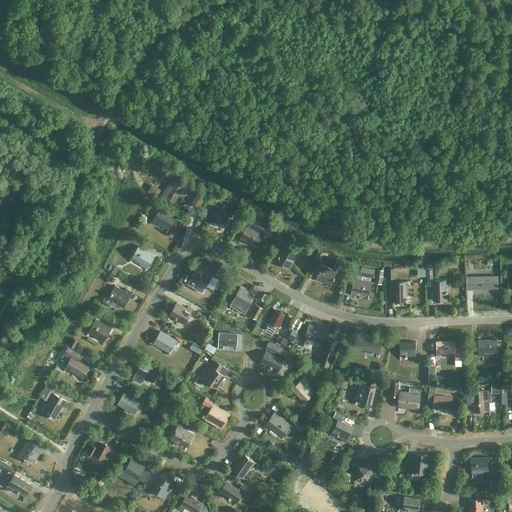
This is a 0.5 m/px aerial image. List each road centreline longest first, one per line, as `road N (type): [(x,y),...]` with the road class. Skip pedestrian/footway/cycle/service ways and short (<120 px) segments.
road 1 (residential): [(511,319),(352,320),(205,245),(182,250)]
road 2 (residential): [(89,411),(202,470),(215,464),(249,413),(251,395)]
road 3 (residential): [(89,411),(182,250)]
